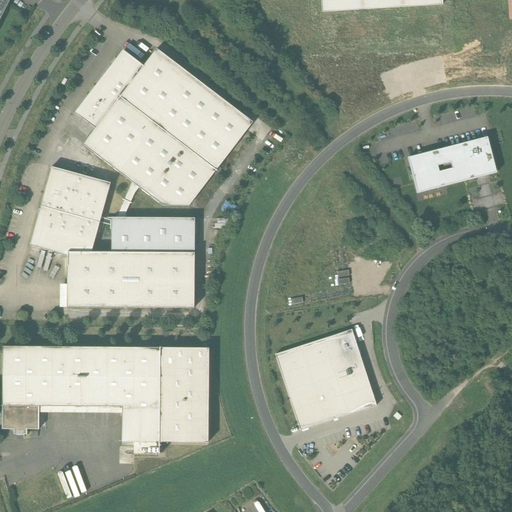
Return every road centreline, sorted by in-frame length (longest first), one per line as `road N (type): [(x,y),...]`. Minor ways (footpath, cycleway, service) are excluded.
road 1 (unclassified): [(328,511),(285,459),(256,387),(252,301),(276,222),(332,149),(393,111),(450,94),(511,93)]
road 2 (unclassified): [(0,131),(36,62),(82,0)]
